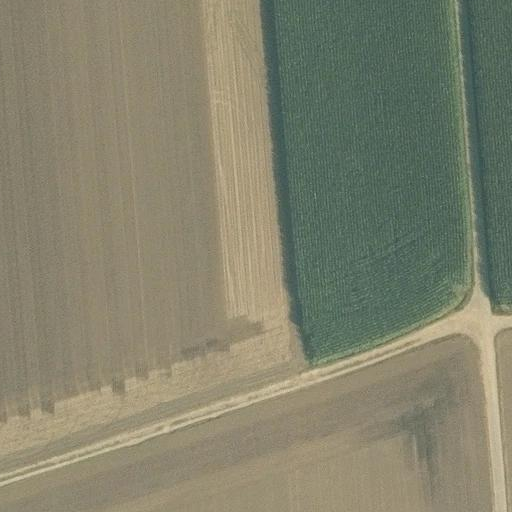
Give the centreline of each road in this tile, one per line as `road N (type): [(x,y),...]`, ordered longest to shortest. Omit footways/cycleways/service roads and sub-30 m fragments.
road 1 (track): [(499,511),(459,0)]
road 2 (track): [(0,480),(484,321)]
